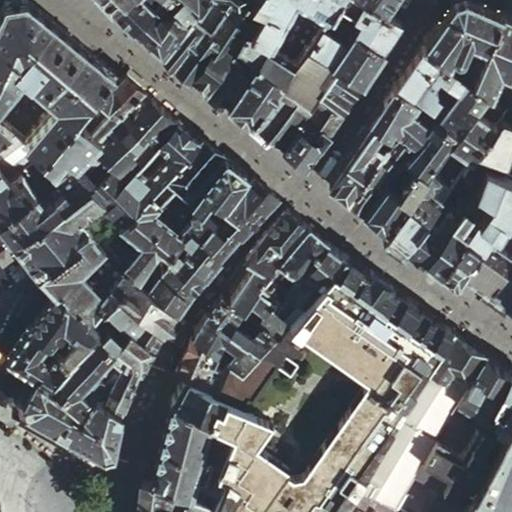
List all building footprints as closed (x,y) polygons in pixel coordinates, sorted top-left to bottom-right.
[(108,87),(119,75),(102,61),(78,41),(53,21),(32,4),(27,0),(2,0),(0,6),(0,126),(10,120),(8,119),(0,111),(0,98),(21,73),(55,100),(26,134),(45,151),(56,164),(69,154),(76,161),(77,160),(127,105),(108,87)] [(112,0),(110,2),(119,10),(121,11),(133,22),(152,0),(112,0)] [(180,22),(195,0),(152,0),(133,22),(142,30),(148,35),(165,11),(180,22)] [(192,70),(194,71),(242,0),(195,0),(180,22),(164,47),(173,54),(185,64),(188,67),(192,70)] [(262,0),(242,0),(194,71),(201,77),(203,79),(209,83),(251,20),(263,0),(262,0)] [(262,0),(263,0),(251,20),(268,34),(289,0),(308,0),(315,5),(303,23),(312,30),(318,22),(332,0),(262,0)] [(312,30),(304,42),(335,61),(359,75),(399,14),(385,5),(378,0),(335,0),(359,16),(343,39),(318,22),(312,30)] [(359,16),(335,0),(332,0),(318,22),(343,39),(359,16)] [(436,18),(422,38),(441,52),(439,55),(452,65),(457,52),(462,54),(464,54),(466,53),(473,37),(486,43),(501,9),(480,0),(448,0),(438,16),(436,18)] [(471,78),(487,89),(490,92),(501,67),(511,71),(511,13),(501,9),(486,43),(471,78)] [(156,41),(164,47),(180,22),(165,11),(148,35),(154,39),(156,41)] [(251,20),(209,83),(217,90),(220,92),(225,97),(268,35),(268,34),(251,20)] [(240,109),(250,117),(271,88),(294,55),(268,34),(268,35),(225,97),(237,106),(240,109)] [(457,52),(452,65),(471,78),(486,43),(473,37),(466,53),(464,54),(462,54),(457,52)] [(452,65),(439,55),(441,52),(422,38),(407,60),(391,82),(410,96),(412,92),(460,126),(457,132),(453,137),(475,153),(493,122),(473,108),(487,89),(471,78),(452,65)] [(302,106),(327,123),(350,89),(326,74),(335,61),(304,42),(294,55),(271,88),(250,117),(266,130),(278,140),(302,106)] [(359,75),(335,61),(326,74),(350,89),(355,81),(359,75)] [(511,71),(501,67),(490,92),(505,102),(511,86),(511,71)] [(123,70),(119,75),(108,87),(127,105),(143,87),(134,79),(132,78),(123,70)] [(379,100),(364,121),(378,131),(383,135),(391,125),(399,131),(411,139),(424,121),(413,113),(408,109),(411,104),(415,100),(410,96),(391,82),(380,98),(379,100)] [(154,97),(143,87),(127,105),(77,160),(93,175),(96,173),(108,159),(124,173),(136,160),(140,156),(152,142),(155,138),(175,115),(167,108),(154,97)] [(473,108),(493,122),(505,102),(490,92),(487,89),(473,108)] [(410,96),(415,100),(426,108),(425,109),(430,113),(457,132),(460,126),(412,92),(410,96)] [(475,153),(488,159),(511,170),(511,105),(505,102),(493,122),(475,153)] [(408,109),(413,113),(417,108),(411,104),(408,109)] [(320,134),(327,123),(302,106),(278,140),(291,150),(292,151),(303,159),(320,134)] [(386,174),(361,208),(377,220),(387,228),(430,168),(453,137),(457,132),(430,113),(424,121),(411,139),(402,152),(415,162),(400,184),(386,174)] [(186,124),(175,115),(155,138),(166,148),(148,170),(136,160),(124,173),(115,185),(137,204),(150,189),(198,133),(194,131),(188,125),(186,124)] [(8,119),(10,120),(25,133),(27,130),(10,116),(8,119)] [(57,175),(62,172),(56,164),(45,151),(26,134),(25,133),(10,120),(0,126),(0,163),(10,176),(23,166),(39,188),(57,175)] [(378,131),(364,121),(328,173),(330,183),(339,191),(347,197),(381,149),(371,141),(378,131)] [(371,141),(381,149),(392,134),(395,135),(399,131),(391,125),(383,135),(378,131),(371,141)] [(356,204),(361,208),(386,174),(402,152),(411,139),(399,131),(395,135),(392,134),(381,149),(347,197),(354,202),(356,204)] [(211,144),(198,133),(150,189),(161,198),(174,182),(189,194),(222,152),(211,144)] [(475,153),(453,137),(430,168),(440,175),(431,188),(442,196),(446,191),(463,168),(475,153)] [(166,148),(155,138),(152,142),(155,145),(143,159),(140,156),(136,160),(148,170),(166,148)] [(155,145),(152,142),(140,156),(143,159),(155,145)] [(216,211),(245,171),(243,168),(237,164),(236,163),(225,154),(223,153),(222,152),(189,194),(196,201),(199,198),(216,211)] [(402,152),(386,174),(400,184),(415,162),(402,152)] [(25,250),(39,268),(81,236),(89,245),(100,236),(80,217),(102,201),(105,204),(103,205),(111,214),(114,211),(122,220),(123,221),(137,204),(115,185),(124,173),(108,159),(96,173),(93,175),(12,234),(25,250)] [(511,170),(488,159),(479,179),(475,188),(490,199),(478,214),(474,220),(490,233),(491,233),(511,206),(511,170)] [(39,188),(0,217),(0,218),(7,227),(12,234),(93,175),(77,160),(76,161),(62,172),(57,175),(64,185),(47,198),(39,188)] [(0,217),(39,188),(23,166),(10,176),(0,163),(0,217)] [(430,168),(387,228),(399,237),(406,243),(429,212),(442,196),(431,188),(440,175),(430,168)] [(429,212),(406,243),(415,249),(417,251),(423,256),(451,220),(464,203),(475,188),(479,179),(463,168),(446,191),(458,200),(450,212),(446,209),(439,219),(429,212)] [(197,236),(216,251),(219,248),(227,239),(233,232),(244,219),(247,216),(270,190),(259,181),(258,181),(245,171),(216,211),(197,236)] [(64,185),(57,175),(39,188),(47,198),(64,185)] [(131,266),(145,280),(186,229),(197,236),(216,211),(199,198),(196,201),(189,194),(174,182),(161,198),(150,189),(137,204),(123,221),(101,237),(106,242),(124,260),(131,266)] [(490,199),(475,188),(464,203),(473,211),(478,214),(490,199)] [(80,217),(100,236),(122,220),(114,211),(111,214),(103,205),(105,204),(102,201),(80,217)] [(252,259),(228,293),(242,303),(248,295),(263,305),(266,303),(275,292),(258,280),(307,221),(296,211),(285,201),(265,226),(245,251),(243,253),(252,259)] [(511,206),(491,233),(490,233),(489,235),(511,251),(511,206)] [(474,220),(478,214),(473,211),(461,227),(466,231),(474,220)] [(451,220),(423,256),(431,262),(432,263),(438,267),(462,236),(466,231),(461,227),(451,220)] [(474,220),(466,231),(462,236),(479,248),(461,271),(472,279),(483,287),(504,302),(509,306),(511,301),(511,251),(489,235),(490,233),(474,220)] [(316,229),(307,221),(258,280),(275,292),(279,294),(284,288),(326,237),(316,229)] [(208,260),(216,251),(197,236),(186,229),(145,280),(151,287),(171,306),(179,295),(180,294),(182,291),(186,285),(188,283),(192,279),(196,274),(201,269),(208,260)] [(100,302),(104,306),(121,289),(108,280),(102,287),(84,263),(106,242),(101,237),(100,236),(89,245),(81,236),(39,268),(46,277),(54,287),(58,282),(89,314),(100,302)] [(462,236),(438,267),(448,275),(454,280),(461,271),(479,248),(462,236)] [(260,316),(276,328),(279,330),(342,249),(334,244),(326,237),(284,288),(292,293),(278,312),(266,303),(263,305),(256,313),(260,316)] [(124,260),(106,242),(84,263),(102,287),(108,280),(124,260)] [(259,346),(241,364),(226,380),(225,379),(215,389),(199,381),(181,371),(175,382),(169,395),(223,426),(223,424),(225,421),(236,427),(222,463),(232,469),(231,471),(296,507),(306,511),(325,511),(450,325),(439,317),(368,267),(342,249),(279,330),(276,328),(259,346)] [(220,287),(228,293),(252,259),(243,253),(220,283),(220,287)] [(166,313),(171,306),(151,287),(145,280),(131,266),(124,260),(108,280),(121,289),(159,326),(166,313)] [(72,356),(96,327),(99,324),(89,314),(58,282),(54,287),(51,291),(29,321),(46,337),(51,342),(66,324),(78,334),(65,351),(72,356)] [(213,296),(205,308),(259,346),(276,328),(260,316),(252,327),(236,316),(244,304),(242,303),(228,293),(220,287),(213,296)] [(292,293),(284,288),(279,294),(275,292),(266,303),(278,312),(292,293)] [(129,320),(124,326),(146,348),(148,343),(150,341),(152,336),(155,333),(159,326),(121,289),(104,306),(113,315),(119,310),(129,320)] [(96,327),(137,366),(139,360),(140,358),(146,349),(146,348),(124,326),(115,335),(104,325),(113,315),(104,306),(100,302),(89,314),(99,324),(96,327)] [(260,316),(256,313),(244,304),(236,316),(252,327),(260,316)] [(259,346),(205,308),(199,318),(192,330),(215,347),(223,336),(234,344),(226,354),(241,364),(259,346)] [(113,315),(124,326),(129,320),(119,310),(113,315)] [(115,335),(124,326),(113,315),(104,325),(115,335)] [(6,356),(34,376),(34,375),(48,385),(72,356),(65,351),(60,346),(57,347),(55,350),(52,348),(48,353),(51,354),(48,358),(44,354),(44,353),(40,349),(39,351),(36,349),(46,337),(29,321),(14,342),(6,352),(6,356)] [(60,346),(65,351),(78,334),(66,324),(51,342),(57,347),(60,346)] [(455,511),(466,493),(442,480),(450,466),(423,452),(486,345),(476,340),(450,325),(325,511),(455,511)] [(132,377),(137,366),(96,327),(72,356),(48,385),(73,402),(78,406),(88,392),(77,383),(88,370),(95,361),(107,368),(102,377),(111,382),(127,390),(131,380),(132,377)] [(174,367),(181,371),(199,381),(210,368),(225,379),(226,380),(241,364),(226,354),(215,347),(192,330),(185,344),(174,367)] [(57,347),(51,342),(46,337),(36,349),(39,351),(40,349),(44,353),(44,354),(48,358),(51,354),(48,353),(52,348),(55,350),(57,347)] [(442,480),(466,493),(467,491),(474,480),(502,431),(489,423),(494,415),(484,409),(491,396),(510,364),(503,359),(494,351),(486,345),(423,452),(450,466),(442,480)] [(511,365),(510,364),(491,396),(501,402),(494,415),(489,423),(502,431),(504,427),(511,412),(511,365)] [(210,368),(199,381),(215,389),(225,379),(210,368)] [(103,401),(111,382),(102,377),(88,370),(77,383),(88,392),(91,394),(92,395),(103,401)] [(119,411),(119,410),(103,401),(92,395),(80,415),(75,411),(71,409),(71,406),(73,402),(48,385),(34,375),(34,376),(33,378),(20,398),(24,409),(38,417),(61,430),(102,453),(111,449),(117,422),(119,411)] [(125,395),(127,390),(111,382),(103,401),(119,410),(122,404),(123,398),(125,395)] [(156,438),(145,477),(191,490),(206,494),(215,460),(214,459),(223,426),(169,395),(168,396),(163,413),(157,435),(156,438)] [(501,402),(491,396),(484,409),(494,415),(501,402)] [(511,412),(504,427),(502,431),(474,480),(510,500),(511,495),(511,412)] [(223,424),(223,426),(214,459),(215,460),(222,463),(236,427),(225,421),(223,424)] [(306,511),(296,507),(231,471),(232,469),(222,463),(215,460),(206,494),(220,498),(217,509),(216,511),(306,511)] [(136,484),(135,497),(176,508),(179,495),(184,496),(189,498),(191,490),(145,477),(137,475),(136,484)] [(505,511),(510,500),(474,480),(467,491),(466,493),(455,511),(505,511)] [(132,511),(187,511),(188,511),(181,509),(176,508),(135,497),(134,504),(133,507),(132,511)] [(216,511),(217,509),(190,502),(188,511),(192,511),(216,511)]
